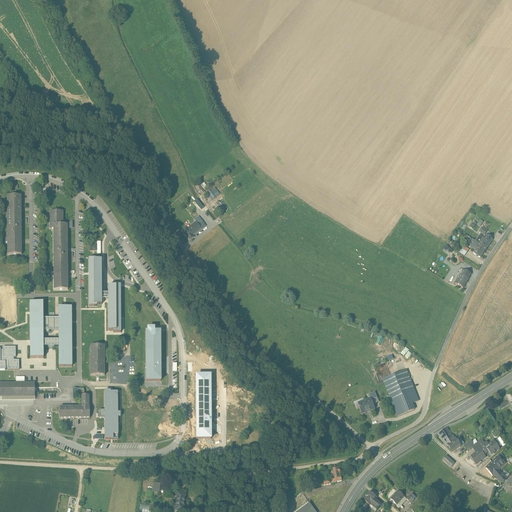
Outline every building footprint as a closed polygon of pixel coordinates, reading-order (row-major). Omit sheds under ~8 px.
[(217,190),(213,193),(211,190),(208,192),(213,199),(220,194),(217,190)] [(8,257),(23,256),(22,197),(7,197),(8,257)] [(202,207),(195,199),(193,201),(200,209),(202,207)] [(63,211),(49,211),(49,228),(53,228),(53,273),(51,274),(51,278),(53,278),(53,290),(67,290),(67,225),(63,225),(63,211)] [(206,225),(199,216),(195,219),(196,221),(202,228),(206,225)] [(196,221),(188,228),(187,227),(183,230),(190,239),(194,235),(193,234),(202,228),(196,221)] [(486,235),(479,244),(486,249),(492,240),(486,235)] [(479,244),(473,240),(471,242),(473,243),(471,246),(471,247),(475,250),(473,253),(480,258),(486,249),(479,244)] [(450,253),(453,251),(447,245),(444,248),(450,253)] [(467,252),(462,248),(459,252),(464,256),(467,252)] [(101,260),(88,260),(89,306),(102,306),(102,300),(108,300),(108,333),(121,333),(121,286),(107,286),(107,293),(102,293),(101,260)] [(464,270),(458,280),(457,279),(455,283),(463,288),(471,275),(464,270)] [(13,288),(0,288),(0,317),(13,318),(13,288)] [(43,303),(29,303),(29,313),(30,358),(43,358),(43,348),(58,348),(59,367),(72,367),(71,308),(58,308),(58,319),(43,319),(43,303)] [(146,332),(146,382),(161,382),(160,332),(146,332)] [(104,346),(90,346),(90,376),(104,376),(104,346)] [(15,358),(15,348),(3,349),(3,353),(0,353),(0,350),(0,372),(6,372),(6,369),(8,369),(8,371),(19,371),(19,362),(13,362),(13,358),(15,358)] [(406,370),(383,379),(397,416),(414,410),(412,404),(418,401),(406,370)] [(210,376),(195,376),(196,419),(195,419),(195,424),(196,424),(196,435),(210,435),(210,376)] [(34,383),(0,383),(0,397),(34,397),(34,383)] [(110,392),(104,392),(104,410),(99,410),(99,419),(105,419),(105,440),(118,440),(118,418),(120,418),(120,413),(118,413),(117,393),(112,393),(112,392),(110,392)] [(511,393),(504,398),(506,401),(498,406),(500,410),(508,405),(511,410),(511,393)] [(81,407),(59,407),(59,419),(89,418),(89,407),(88,395),(81,396),(81,407)] [(371,399),(359,404),(360,408),(359,409),(360,409),(362,414),(375,409),(372,401),(371,399)] [(452,436),(447,428),(439,434),(446,445),(448,444),(455,438),(453,436),(452,436)] [(455,438),(448,444),(452,450),(460,445),(460,444),(455,438)] [(481,438),(476,442),(479,446),(479,447),(485,443),(481,438)] [(471,439),(464,444),(466,448),(473,443),(471,439)] [(499,448),(494,440),(489,444),(487,441),(487,442),(487,441),(485,443),(486,442),(490,448),(488,449),(491,453),(494,451),(499,448)] [(485,443),(479,447),(479,446),(474,450),(476,452),(471,455),(476,462),(481,459),(480,458),(485,455),(484,453),(488,449),(490,448),(486,442),(485,443)] [(454,461),(446,454),(442,458),(450,465),(454,461)] [(498,455),(486,466),(492,473),(494,472),(502,481),(506,477),(498,468),(505,462),(499,454),(498,455),(498,454),(498,455)] [(338,465),(331,467),(331,468),(326,470),(327,475),(333,474),(333,477),(340,475),(340,473),(339,467),(338,465)] [(333,477),(331,477),(331,478),(330,478),(323,479),(323,484),(330,483),(330,482),(341,480),(340,475),(333,477)] [(398,490),(390,498),(396,504),(404,496),(398,490)] [(376,496),(369,491),(363,499),(370,504),(370,503),(377,508),(382,502),(376,497),(376,496)] [(185,494),(177,493),(175,511),(182,511),(185,494)] [(315,511),(308,501),(293,511),(315,511)]
